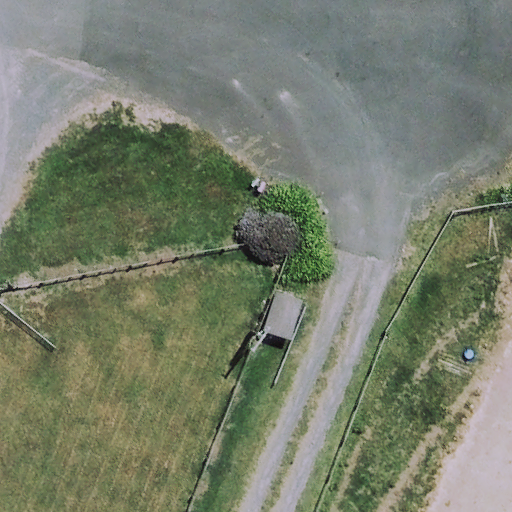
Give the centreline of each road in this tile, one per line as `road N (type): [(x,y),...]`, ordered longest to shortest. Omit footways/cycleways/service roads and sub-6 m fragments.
road 1 (unknown): [(346,15),(355,246),(326,372),(277,511)]
road 2 (unclassified): [(346,15),(128,0)]
